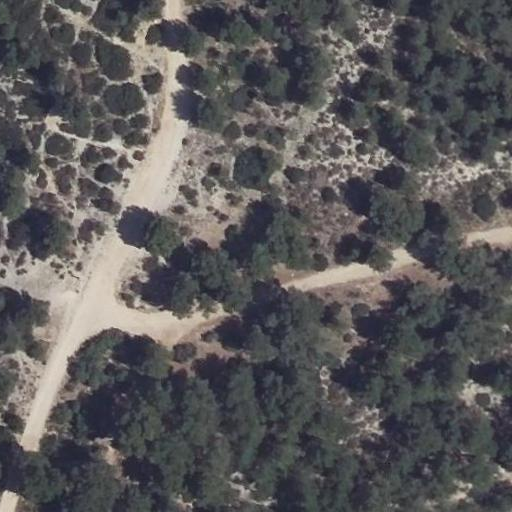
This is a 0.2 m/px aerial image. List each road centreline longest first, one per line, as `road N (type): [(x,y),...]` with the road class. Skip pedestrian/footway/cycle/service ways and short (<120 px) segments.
road 1 (track): [(172,0),(183,115),(56,378),(9,511)]
road 2 (track): [(87,313),(146,319),(230,302),(511,225)]
